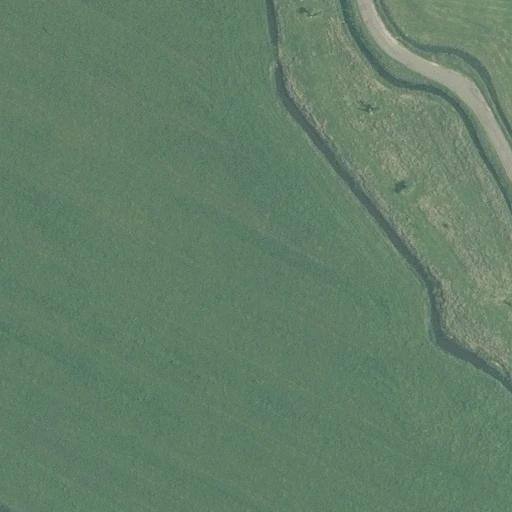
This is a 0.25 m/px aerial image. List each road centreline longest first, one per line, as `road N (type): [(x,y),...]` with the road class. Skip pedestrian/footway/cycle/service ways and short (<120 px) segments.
road 1 (unclassified): [(511,183),(472,101),(393,58),(372,34),(362,0)]
road 2 (track): [(418,511),(473,440),(511,406)]
